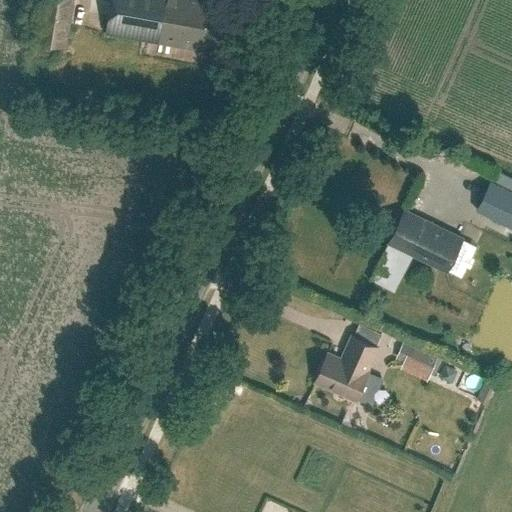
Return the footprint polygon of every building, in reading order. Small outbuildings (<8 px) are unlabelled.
[(36,39),(35,42),(67,47),(74,0),(42,0),(36,39)] [(218,39),(222,15),(134,0),(110,0),(105,32),(204,49),(206,37),(218,39)] [(134,0),(222,15),(224,3),(207,0),(134,0)] [(511,190),(490,180),(476,209),(511,226),(511,190)] [(389,242),(447,270),(462,238),(405,210),(389,242)] [(367,369),(377,345),(352,334),(341,357),(327,351),(315,379),(355,398),(368,370),(367,369)] [(404,362),(401,368),(427,381),(438,357),(404,341),(396,358),(404,362)]
